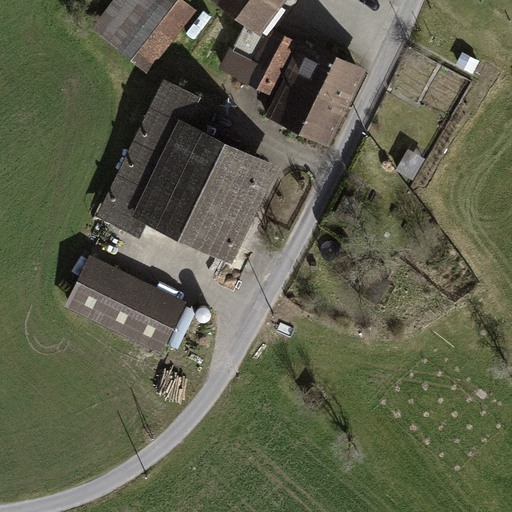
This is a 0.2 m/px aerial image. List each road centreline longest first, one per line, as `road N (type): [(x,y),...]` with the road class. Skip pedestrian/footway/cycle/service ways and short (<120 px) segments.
road 1 (unclassified): [(23,511),(127,471),(211,390),(336,171),(411,0)]
road 2 (track): [(252,324),(210,292),(101,238)]
